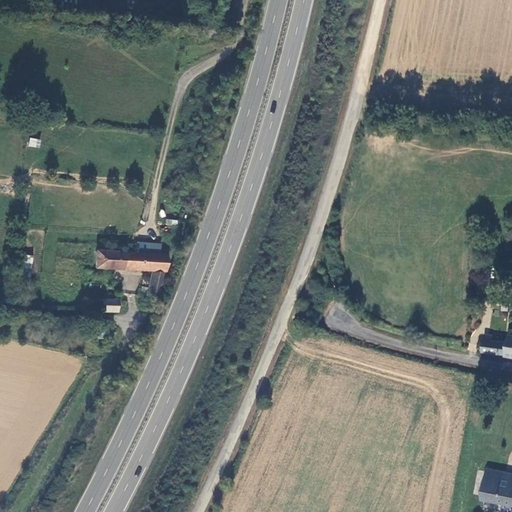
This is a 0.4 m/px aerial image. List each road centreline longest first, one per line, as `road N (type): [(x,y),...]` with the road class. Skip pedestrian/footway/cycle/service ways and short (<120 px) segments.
road 1 (trunk): [(279,0),(196,269),(83,511)]
road 2 (trunk): [(112,511),(220,277),(304,0)]
road 3 (unclassified): [(380,0),(326,205),(200,511)]
road 4 (unclassified): [(335,312),(386,341),(511,370)]
